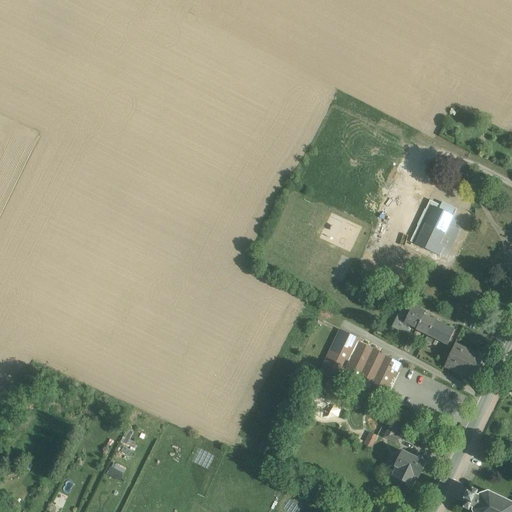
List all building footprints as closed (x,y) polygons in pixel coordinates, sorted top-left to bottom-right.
[(438,183),(425,211),(425,212),(425,214),(425,215),(426,217),(427,218),(429,219),(426,225),(423,224),(422,223),(420,224),(419,224),(418,225),(410,242),(417,245),(439,256),(444,246),(439,244),(452,217),(453,218),(454,217),(448,214),(458,194),(459,195),(460,194),(438,183)] [(410,242),(401,260),(368,254),(367,256),(403,273),(404,270),(405,270),(417,245),(410,242)] [(404,270),(403,273),(367,256),(365,255),(360,265),(406,286),(412,274),(405,270),(404,270)] [(425,313),(413,307),(406,323),(417,328),(416,329),(416,330),(425,313)] [(435,320),(424,315),(425,313),(416,330),(427,335),(435,320)] [(455,330),(435,320),(427,335),(447,345),(455,330)] [(380,353),(360,343),(362,340),(340,329),(319,374),(338,383),(340,379),(349,383),(351,380),(370,390),(372,385),(378,388),(376,391),(386,395),(390,387),(388,386),(392,376),(395,377),(398,371),(399,372),(402,365),(385,357),(384,359),(378,357),(380,353)] [(476,354),(455,344),(444,367),(478,383),(488,360),(491,354),(491,353),(490,353),(479,348),(476,354)] [(403,438),(394,434),(398,427),(391,423),(384,437),(400,445),(403,438)] [(377,437),(371,434),(365,444),(372,447),(377,437)] [(426,462),(403,451),(395,467),(397,468),(393,476),(412,486),(416,477),(418,479),(426,462)] [(110,466),(107,474),(119,479),(122,471),(110,466)] [(511,511),(511,502),(491,492),(478,495),(475,494),(477,489),(473,487),(463,508),(467,510),(469,506),(472,507),(473,511),(511,511)]
